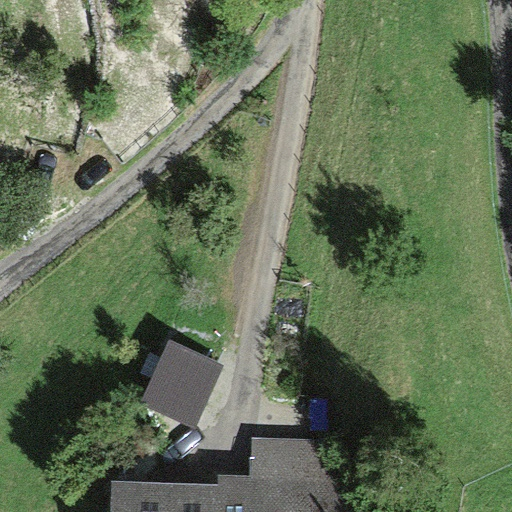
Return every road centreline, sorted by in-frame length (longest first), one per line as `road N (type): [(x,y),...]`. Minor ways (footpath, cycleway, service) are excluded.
road 1 (track): [(300,0),(230,442)]
road 2 (residential): [(493,0),(501,29),(502,211),(511,251)]
